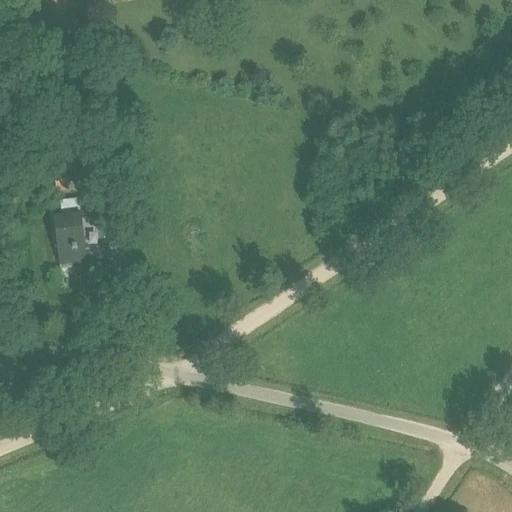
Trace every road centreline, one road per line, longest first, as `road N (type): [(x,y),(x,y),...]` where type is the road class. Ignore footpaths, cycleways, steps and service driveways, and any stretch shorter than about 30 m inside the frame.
road 1 (track): [(0,445),(177,374),(511,154)]
road 2 (unclassified): [(511,469),(439,438),(0,334)]
road 3 (track): [(421,511),(511,378)]
